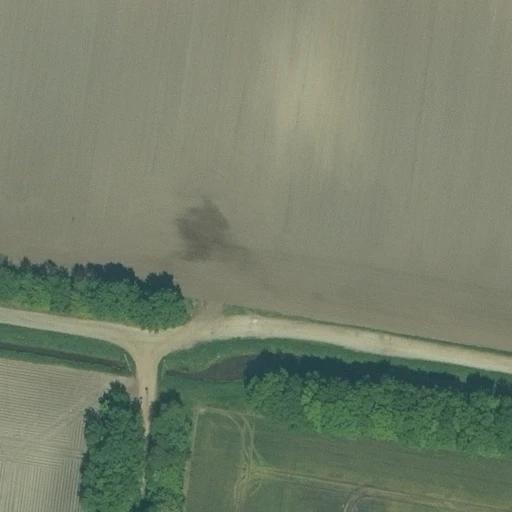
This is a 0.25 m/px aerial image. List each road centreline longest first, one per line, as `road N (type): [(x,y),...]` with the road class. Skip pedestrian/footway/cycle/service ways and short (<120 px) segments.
road 1 (unclassified): [(511,372),(234,331),(146,343)]
road 2 (unclassified): [(130,511),(146,343)]
road 3 (unclassified): [(146,343),(0,319)]
